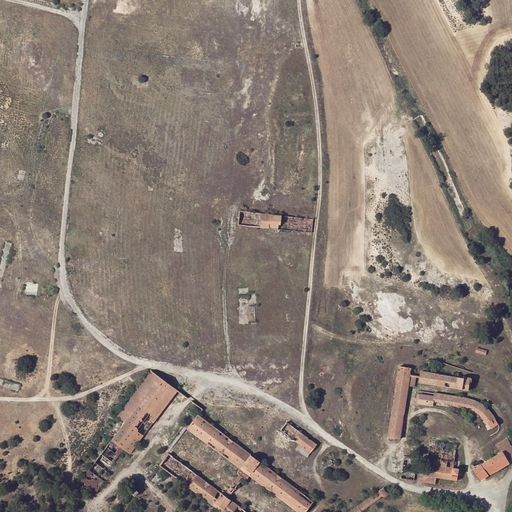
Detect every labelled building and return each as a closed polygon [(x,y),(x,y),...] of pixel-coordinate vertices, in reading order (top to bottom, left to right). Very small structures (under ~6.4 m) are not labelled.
[(247,207),(240,206),(238,225),(311,234),(312,220),(247,211),(247,207)] [(411,369),(398,366),(388,437),(400,439),(409,386),(415,387),(416,377),(410,376),(411,369)] [(470,379),(421,370),(419,382),(468,391),(470,379)] [(111,440),(158,376),(151,371),(117,417),(119,418),(106,436),(111,440)] [(111,440),(122,449),(129,455),(177,390),(158,376),(111,440)] [(435,393),(435,396),(458,400),(465,401),(470,402),(472,404),(476,405),(480,408),(482,410),(485,412),(487,414),(489,416),(491,418),(492,421),(494,423),(495,425),(497,424),(496,421),(492,416),(491,413),(483,407),(478,403),(475,402),(473,401),(470,400),(467,399),(464,398),(435,393)] [(431,395),(419,394),(417,404),(429,406),(431,395)] [(458,400),(435,396),(434,403),(448,406),(459,408),(463,408),(466,409),(470,410),(475,413),(476,414),(481,417),(484,422),(487,425),(489,429),(495,425),(494,423),(492,421),(491,418),(489,416),(487,414),(485,412),(482,410),(480,408),(476,405),(472,404),(470,402),(465,401),(458,400)] [(305,511),(313,502),(196,415),(186,430),(239,469),(236,472),(238,475),(223,495),(168,454),(159,466),(220,511),(245,511),(228,499),(243,479),(246,479),(248,476),(296,511),(305,511)] [(279,430),(298,444),(310,453),(316,444),(286,422),(279,430)] [(511,461),(511,447),(506,438),(496,444),(500,452),(473,468),(481,480),(511,461)] [(86,485),(96,492),(104,481),(101,479),(122,449),(111,440),(81,481),(86,485)] [(457,445),(431,440),(427,464),(425,464),(422,482),(435,484),(436,478),(464,481),(465,474),(459,473),(459,468),(453,467),(457,445)] [(310,453),(298,444),(295,449),(307,458),(310,453)] [(137,492),(131,487),(127,493),(133,497),(137,492)] [(388,495),(383,488),(348,511),(361,511),(383,497),(384,498),(388,495)]
